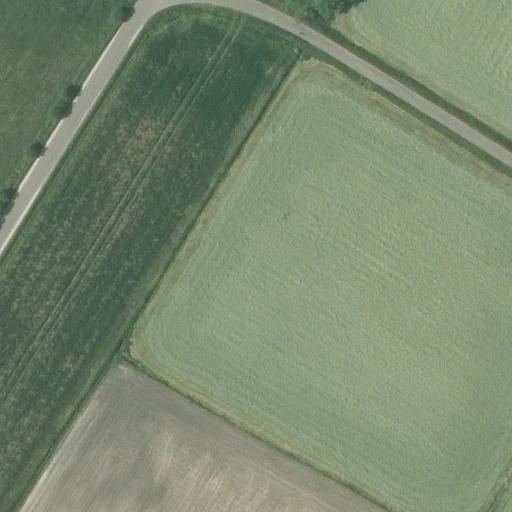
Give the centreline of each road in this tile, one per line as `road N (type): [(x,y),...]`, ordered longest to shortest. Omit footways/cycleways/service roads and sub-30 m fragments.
road 1 (unclassified): [(511,161),(277,17),(229,0)]
road 2 (unclassified): [(148,0),(0,234)]
